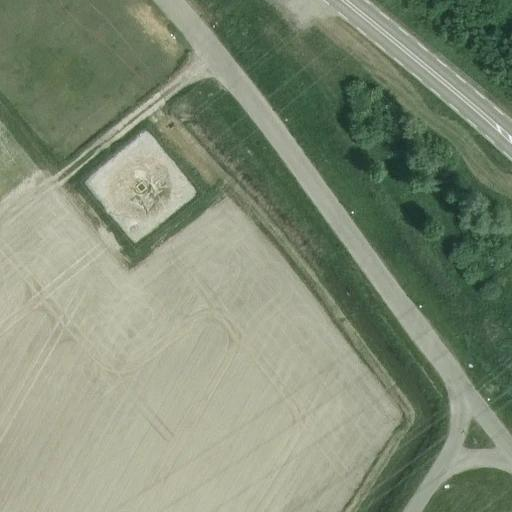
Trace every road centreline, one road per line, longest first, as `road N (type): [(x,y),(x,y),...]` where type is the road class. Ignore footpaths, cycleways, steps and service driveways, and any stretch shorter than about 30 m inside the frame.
road 1 (unclassified): [(461,392),(166,0)]
road 2 (tertiary): [(511,137),(340,0)]
